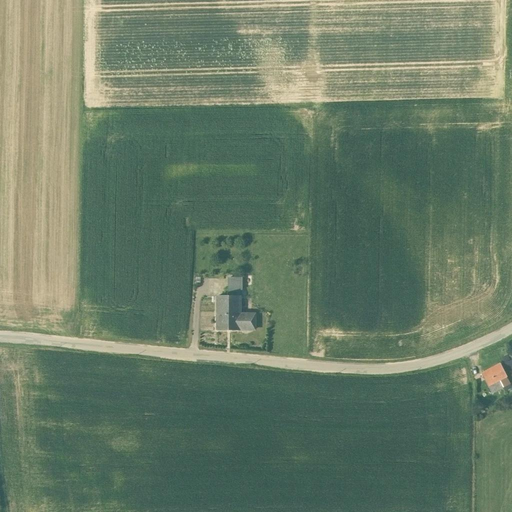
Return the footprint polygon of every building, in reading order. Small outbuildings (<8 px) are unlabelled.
[(242,278),(230,278),(230,290),(237,290),(242,290),(242,278)] [(228,296),(218,296),(217,330),(240,330),(240,327),(240,314),(240,297),(237,297),(228,296)] [(255,314),(240,314),(240,327),(255,327),(255,314)] [(500,364),(482,373),(488,386),(500,380),(506,377),(507,377),(500,364)] [(506,377),(500,380),(504,388),(510,384),(506,377)]
